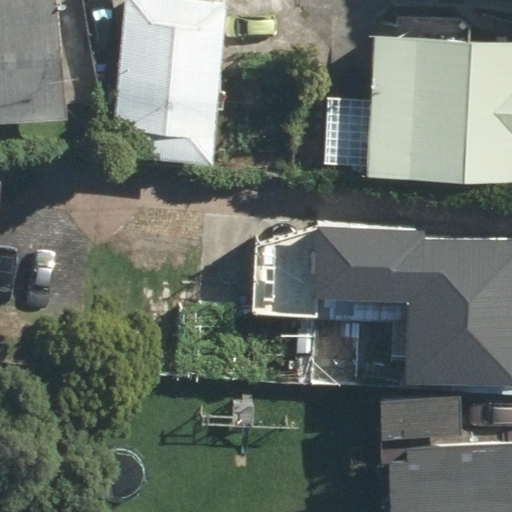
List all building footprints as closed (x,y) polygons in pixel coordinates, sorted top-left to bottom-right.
[(47,0),(0,0),(0,123),(55,120),(47,0)] [(217,4),(184,0),(117,0),(100,155),(199,166),(217,4)] [(511,73),(511,45),(360,37),(357,104),(325,102),(322,165),(353,166),(353,177),(506,185),(508,144),(511,143),(511,85),(511,73)] [(416,228),(298,221),(293,300),(392,306),(388,382),(511,389),(511,383),(511,382),(511,240),(416,235),(416,228)] [(80,241),(9,241),(9,314),(80,314),(80,241)] [(452,398),(367,402),(369,442),(454,438),(452,398)] [(511,511),(511,444),(390,449),(391,462),(372,462),(373,511),(511,511)]
